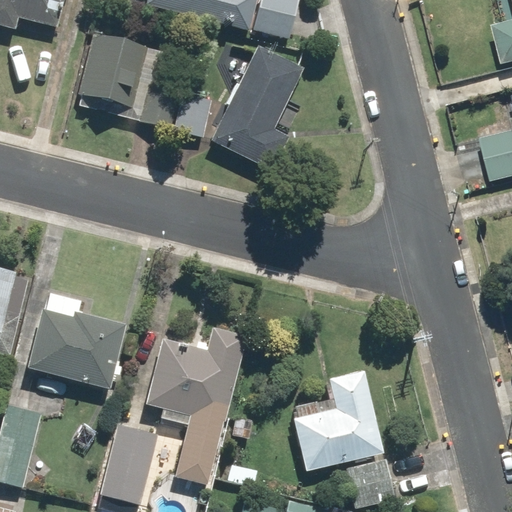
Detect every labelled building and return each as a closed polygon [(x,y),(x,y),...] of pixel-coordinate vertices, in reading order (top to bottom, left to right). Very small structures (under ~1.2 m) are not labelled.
[(0,0),(0,30),(10,33),(14,17),(54,28),(61,0),(0,0)] [(143,0),(142,5),(240,30),(247,0),(143,0)] [(258,0),(251,31),(285,39),(295,0),(258,0)] [(511,23),(491,29),(501,68),(511,64),(511,0),(511,3),(511,23)] [(74,106),(123,117),(122,119),(168,131),(178,93),(152,86),(159,53),(89,38),(74,106)] [(280,140),(264,133),(295,71),(253,51),(224,109),(206,144),(264,172),(280,140)] [(511,177),(511,118),(480,126),(493,182),(511,177)] [(20,280),(0,275),(0,356),(3,358),(20,280)] [(41,310),(26,372),(104,391),(119,329),(41,310)] [(157,341),(142,406),(187,417),(172,477),(205,485),(243,337),(210,329),(204,352),(157,341)] [(291,422),(303,473),(374,456),(362,405),(361,405),(355,376),(325,383),(332,412),(291,422)] [(5,410),(0,430),(0,487),(18,492),(36,418),(5,410)] [(253,421),(234,415),(226,439),(245,445),(253,421)] [(92,427),(70,426),(69,447),(92,448),(92,427)] [(132,509),(156,440),(120,427),(96,496),(132,509)] [(382,462),(344,474),(355,510),(393,498),(382,462)] [(254,471),(227,467),(224,485),(251,489),(254,471)]
